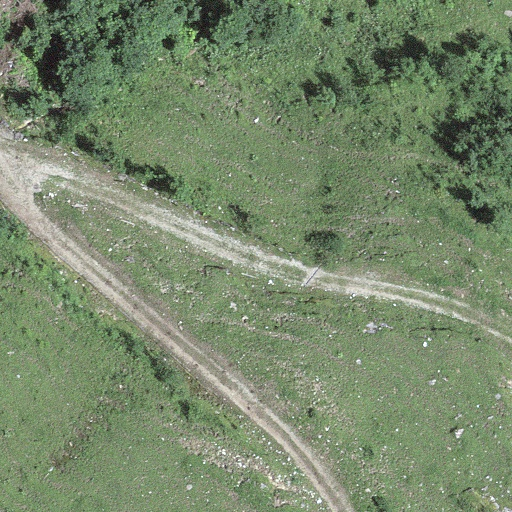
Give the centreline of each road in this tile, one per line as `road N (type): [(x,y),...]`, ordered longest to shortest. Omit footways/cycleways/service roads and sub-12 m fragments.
road 1 (track): [(1,183),(62,174),(274,280),(462,314),(511,345)]
road 2 (track): [(313,511),(196,366),(1,183)]
